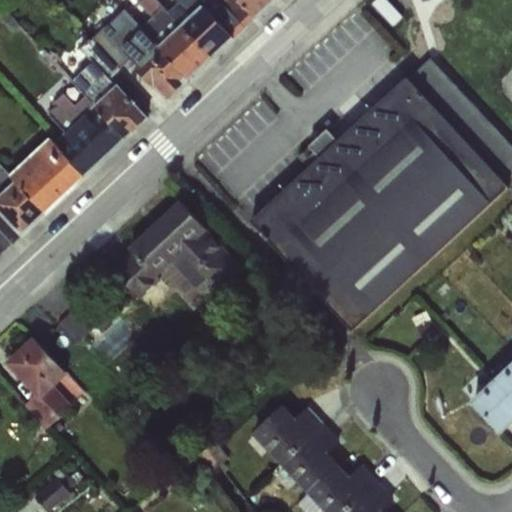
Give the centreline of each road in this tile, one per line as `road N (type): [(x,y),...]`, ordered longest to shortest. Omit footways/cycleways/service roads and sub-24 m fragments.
road 1 (residential): [(336,0),(0,310)]
road 2 (residential): [(389,386),(403,434),(474,511)]
